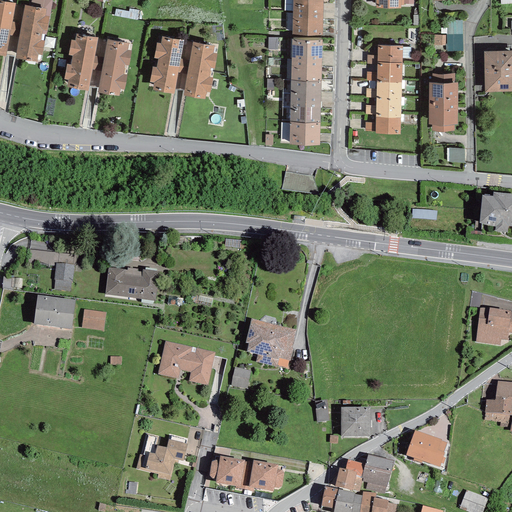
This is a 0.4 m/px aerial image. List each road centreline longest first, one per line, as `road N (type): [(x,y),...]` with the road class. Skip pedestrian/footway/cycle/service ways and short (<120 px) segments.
road 1 (primary): [(2,214),(57,223),(233,223),(511,260)]
road 2 (residential): [(0,121),(338,166)]
road 3 (residential): [(511,361),(277,511)]
road 4 (residential): [(338,166),(511,183)]
road 5 (residential): [(342,0),(338,166)]
road 6 (unknown): [(329,236),(311,290),(305,371)]
